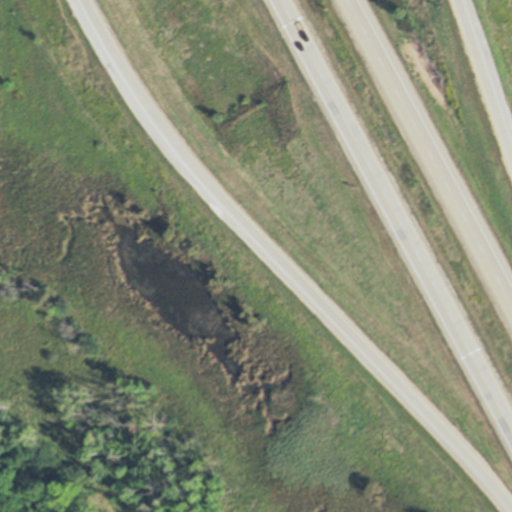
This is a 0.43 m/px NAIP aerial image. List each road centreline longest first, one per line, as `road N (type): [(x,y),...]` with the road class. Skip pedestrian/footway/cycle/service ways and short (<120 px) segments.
road 1 (motorway): [(92,0),(150,101),(220,192),(511,502)]
road 2 (motorway): [(281,0),(511,426)]
road 3 (motorway): [(511,299),(351,0)]
road 4 (motorway): [(511,141),(464,0)]
